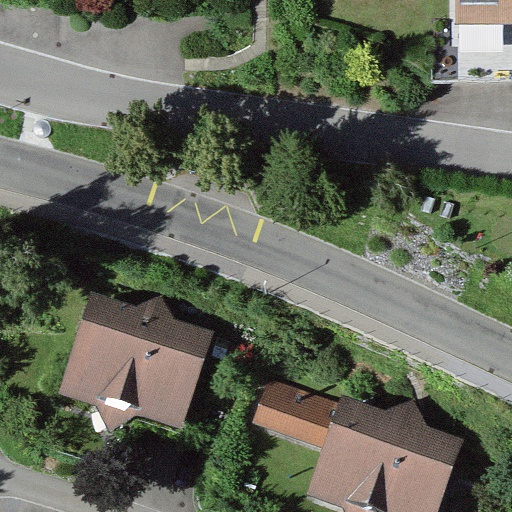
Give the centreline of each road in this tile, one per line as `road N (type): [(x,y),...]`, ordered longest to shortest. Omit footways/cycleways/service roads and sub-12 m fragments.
road 1 (residential): [(0,164),(254,245),(511,356)]
road 2 (residential): [(0,75),(157,111),(511,159)]
